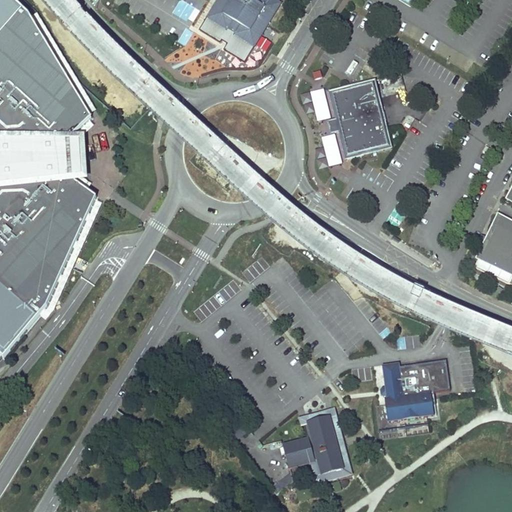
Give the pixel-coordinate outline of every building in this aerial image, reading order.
[(0,0),(0,365),(4,360),(46,310),(68,260),(96,198),(72,181),(87,179),(84,135),(75,134),(91,119),(50,51),(30,17),(10,0),(0,0)] [(219,0),(209,18),(257,47),(283,3),(278,0),(219,0)] [(68,78),(73,74),(55,46),(50,49),(68,78)] [(363,48),(356,61),(362,64),(369,51),(363,48)] [(314,82),(322,80),(320,72),(312,74),(314,82)] [(336,131),(343,159),(390,149),(375,80),(327,91),(334,119),(330,120),(333,132),(336,131)] [(389,109),(391,119),(404,116),(403,107),(389,109)] [(494,151),(486,147),(483,151),(491,156),(494,151)] [(511,224),(499,217),(479,257),(511,273),(511,224)] [(384,340),(393,334),(388,327),(380,333),(384,340)] [(386,400),(384,400),(387,424),(439,417),(436,394),(456,392),(452,362),(405,368),(404,364),(381,368),(384,388),(379,389),(379,394),(380,398),(386,398),(386,400)] [(298,420),(304,442),(311,440),(307,426),(328,420),(342,471),(321,477),(317,463),(310,465),(316,486),(351,477),(342,443),(333,411),(298,420)] [(388,433),(410,430),(441,425),(439,417),(387,424),(388,433)] [(304,442),(286,447),(292,470),(310,465),(317,463),(321,477),(342,471),(328,420),(307,426),(311,440),(304,442)] [(292,470),(286,447),(282,448),(288,471),(292,470)] [(273,488),(279,495),(288,488),(282,481),(273,488)]
